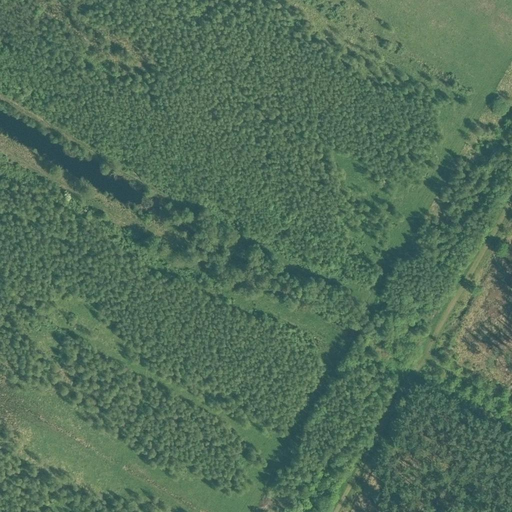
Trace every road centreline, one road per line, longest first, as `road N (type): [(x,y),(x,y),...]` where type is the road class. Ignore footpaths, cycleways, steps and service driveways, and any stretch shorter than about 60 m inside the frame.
road 1 (track): [(333,511),(424,355)]
road 2 (track): [(424,355),(511,203)]
